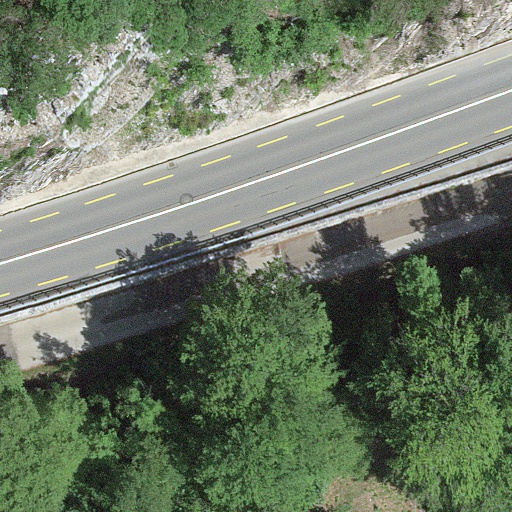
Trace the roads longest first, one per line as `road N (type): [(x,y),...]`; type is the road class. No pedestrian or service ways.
road 1 (primary): [(511,94),(0,271)]
road 2 (unclassified): [(0,354),(511,212)]
